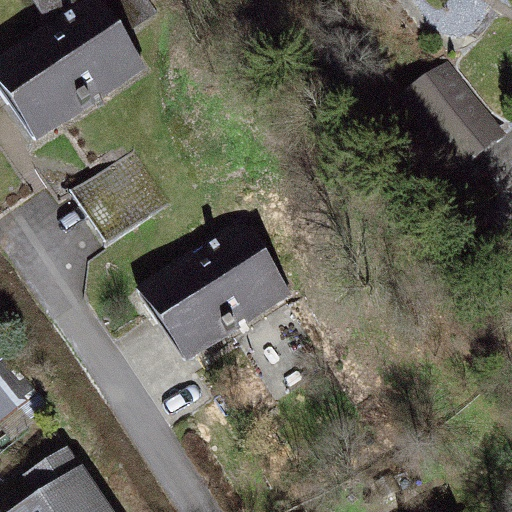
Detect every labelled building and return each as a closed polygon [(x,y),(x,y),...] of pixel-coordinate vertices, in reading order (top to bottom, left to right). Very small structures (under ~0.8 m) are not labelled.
[(0,95),(33,143),(141,68),(120,37),(156,12),(148,0),(29,0),(53,34),(0,70),(0,95)] [(396,121),(463,191),(511,145),(511,131),(452,68),(396,121)] [(170,205),(134,152),(71,196),(107,248),(170,205)] [(290,294),(244,227),(140,298),(185,365),(290,294)] [(22,401),(0,376),(0,419),(1,420),(22,401)] [(32,511),(102,511),(66,459),(32,482),(47,503),(32,511)]
